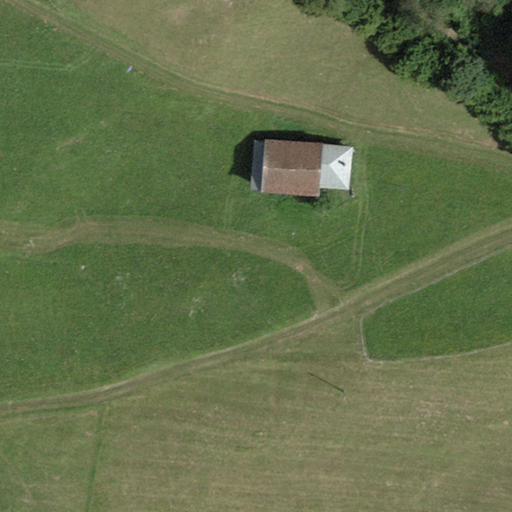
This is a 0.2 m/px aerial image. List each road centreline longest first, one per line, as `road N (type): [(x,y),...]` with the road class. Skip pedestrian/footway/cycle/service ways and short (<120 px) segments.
road 1 (track): [(0,414),(111,391),(511,236)]
road 2 (track): [(511,165),(199,93),(17,0)]
